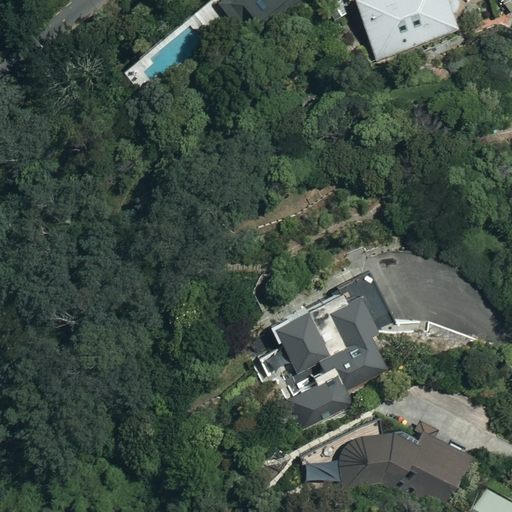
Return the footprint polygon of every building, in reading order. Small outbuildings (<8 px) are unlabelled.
[(297,0),(217,0),(247,38),(297,0)] [(462,27),(452,0),(353,0),(374,59),(462,27)] [(276,347),(254,359),(294,432),(417,365),(368,275),(267,329),(276,347)] [(381,424),(376,435),(358,434),(344,445),(340,463),(348,478),(365,485),(379,483),(446,506),(464,453),(381,424)] [(511,511),(511,505),(496,496),(485,511),(511,511)]
